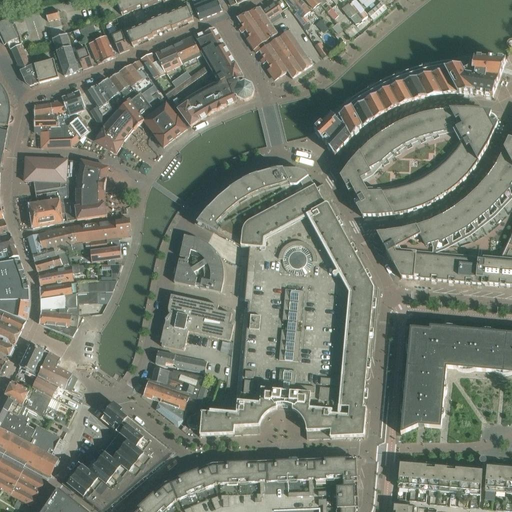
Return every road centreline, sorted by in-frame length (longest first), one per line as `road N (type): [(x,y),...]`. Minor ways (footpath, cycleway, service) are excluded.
road 1 (residential): [(105,396),(131,387),(170,247),(191,211),(240,168),(278,156)]
road 2 (residential): [(511,306),(393,295),(330,181)]
road 3 (residential): [(24,99),(219,20)]
road 4 (residential): [(264,94),(297,89),(332,69),(413,0)]
